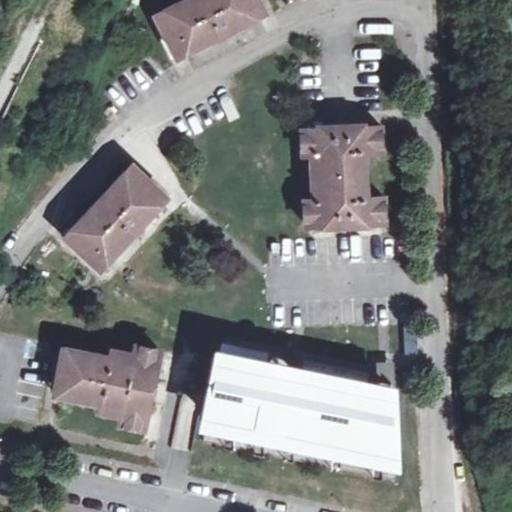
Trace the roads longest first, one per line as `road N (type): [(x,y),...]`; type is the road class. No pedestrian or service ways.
road 1 (residential): [(423,0),(449,511)]
road 2 (residential): [(203,511),(0,469)]
